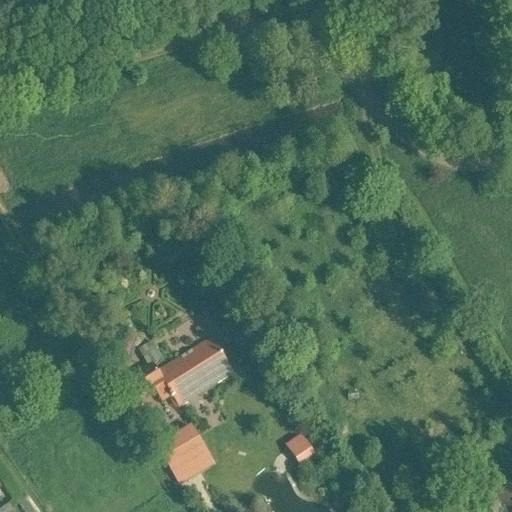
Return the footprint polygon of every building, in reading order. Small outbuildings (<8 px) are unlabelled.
[(177,412),(231,378),(209,343),(157,376),(152,368),(128,384),(139,402),(153,394),(160,405),(169,399),(177,412)] [(155,443),(173,487),(213,471),(195,427),(155,443)] [(297,469),(314,456),(303,441),(286,453),(297,469)] [(470,511),(477,511),(495,501),(488,489),(465,502),(470,511)] [(511,511),(511,492),(495,503),(501,511),(511,511)]
